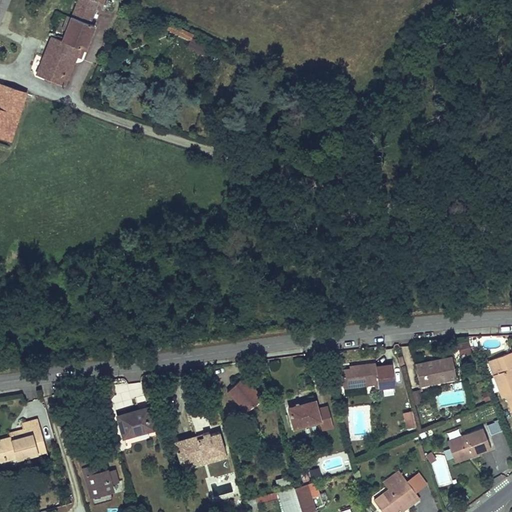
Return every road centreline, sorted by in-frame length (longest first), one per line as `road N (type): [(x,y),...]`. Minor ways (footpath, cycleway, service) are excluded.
road 1 (residential): [(107,16),(76,86),(86,110),(341,196),(511,237)]
road 2 (tertiary): [(0,386),(390,328),(511,318)]
